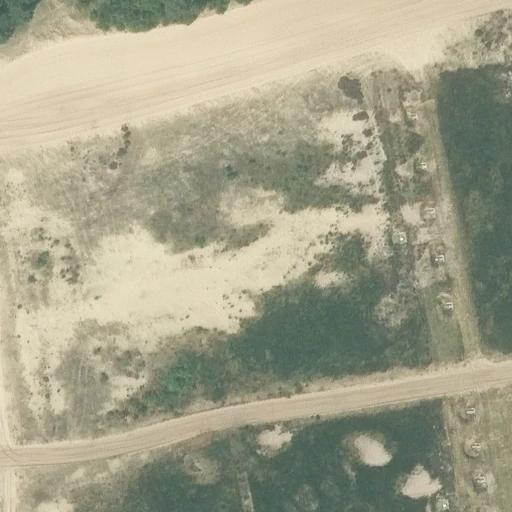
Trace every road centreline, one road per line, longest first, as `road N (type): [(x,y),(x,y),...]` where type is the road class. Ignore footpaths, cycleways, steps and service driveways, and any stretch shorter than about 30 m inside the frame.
road 1 (track): [(0,458),(86,452),(262,412),(511,372)]
road 2 (track): [(374,0),(0,98)]
